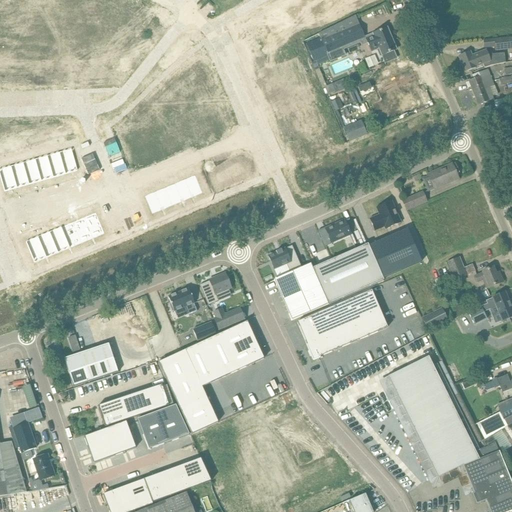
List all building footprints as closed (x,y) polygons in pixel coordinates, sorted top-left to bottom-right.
[(320,40),(308,45),(315,62),(317,66),(329,61),(330,63),(346,56),(343,50),(342,48),(363,38),(357,25),(355,19),(333,28),(336,34),(321,41),(320,40)] [(372,34),(364,38),(367,44),(371,53),(377,50),(380,57),(382,56),(385,63),(396,58),(393,51),(396,50),(387,28),(377,32),(372,34)] [(511,37),(483,40),(484,48),(495,47),(495,51),(511,49),(511,37)] [(468,53),(459,57),(464,72),(474,68),(476,67),(483,64),(484,68),(490,66),(505,63),(504,53),(492,54),(491,51),(486,53),(485,50),(471,56),(470,52),(468,53)] [(19,67),(9,68),(9,86),(20,85),(19,67)] [(29,67),(19,67),(20,85),(30,85),(29,67)] [(41,67),(29,67),(30,85),(41,85),(41,67)] [(9,68),(0,68),(0,86),(9,86),(9,68)] [(511,69),(502,70),(503,77),(511,76),(511,69)] [(474,79),(468,81),(472,91),(493,83),(488,70),(472,75),(474,79)] [(511,73),(511,76),(499,79),(500,86),(511,83),(511,71),(511,72),(511,73)] [(388,73),(374,80),(379,92),(386,88),(396,112),(418,102),(410,83),(408,84),(406,79),(393,84),(388,73)] [(493,83),(472,91),(473,93),(478,106),(487,102),(493,100),(492,97),(498,95),(494,86),(493,83)] [(345,84),(334,88),(336,92),(347,88),(345,84)] [(511,97),(503,100),(506,112),(511,110),(511,97)] [(362,124),(345,132),(349,141),(366,134),(362,124)] [(71,149),(59,153),(65,175),(78,171),(71,149)] [(59,153),(47,156),(53,179),(65,175),(59,153)] [(47,156),(34,160),(41,182),(53,179),(47,156)] [(34,160),(22,163),(29,185),(41,182),(34,160)] [(22,163),(10,166),(17,189),(29,185),(22,163)] [(428,176),(422,179),(427,192),(434,189),(458,179),(456,174),(459,173),(455,163),(452,165),(451,165),(428,175),(428,176)] [(10,166),(0,169),(0,178),(4,192),(17,189),(10,166)] [(195,175),(185,180),(192,198),(203,194),(195,175)] [(185,180),(175,184),(182,202),(192,198),(185,180)] [(175,184),(165,188),(172,206),(182,202),(175,184)] [(165,188),(155,192),(162,210),(172,206),(165,188)] [(155,192),(144,196),(152,215),(162,210),(155,192)] [(422,193),(402,201),(406,210),(426,202),(422,193)] [(379,215),(369,220),(374,232),(384,227),(385,230),(401,223),(391,201),(376,208),(379,215)] [(96,213),(84,218),(93,239),(105,234),(96,213)] [(84,218),(72,223),(81,244),(93,239),(84,218)] [(328,237),(322,240),(325,247),(350,235),(344,221),(325,229),(328,237)] [(72,223),(60,227),(69,249),(81,244),(72,223)] [(60,227),(49,232),(58,254),(69,249),(60,227)] [(407,230),(369,246),(383,279),(421,262),(407,230)] [(49,232),(37,237),(46,259),(58,254),(49,232)] [(37,237),(25,242),(34,264),(46,259),(37,237)] [(368,245),(312,269),(328,305),(383,282),(368,245)] [(276,253),(268,256),(274,270),(286,264),(289,271),(301,266),(292,246),(281,251),(281,250),(276,252),(276,253)] [(459,258),(446,263),(453,281),(466,276),(459,258)] [(311,264),(273,280),(277,288),(288,313),(291,321),(328,305),(312,269),(311,264)] [(482,273),(474,276),(477,283),(483,280),(486,289),(494,286),(503,282),(499,273),(496,274),(493,268),(484,271),(482,272),(482,273)] [(209,282),(200,286),(208,306),(218,301),(216,295),(228,290),(231,289),(229,284),(231,283),(228,277),(227,278),(225,274),(209,281),(209,282)] [(189,288),(167,297),(170,304),(169,305),(171,312),(173,311),(173,312),(185,307),(188,314),(197,310),(194,303),(195,303),(189,288)] [(371,291),(297,322),(307,345),(305,346),(306,347),(307,347),(313,361),(318,359),(320,358),(319,357),(387,328),(371,291)] [(487,304),(480,307),(483,312),(490,310),(489,307),(496,305),(499,314),(502,321),(507,320),(511,317),(511,307),(510,308),(504,293),(495,297),(486,301),(487,304)] [(145,295),(124,304),(127,310),(147,301),(145,295)] [(441,309),(422,319),(428,331),(447,321),(453,318),(447,306),(445,307),(441,309)] [(477,309),(468,313),(471,318),(474,325),(487,319),(483,312),(480,307),(477,308),(477,309)] [(222,309),(213,313),(216,318),(214,319),(218,330),(237,323),(236,322),(234,323),(230,313),(232,312),(230,312),(224,315),(222,309)] [(169,321),(177,339),(187,335),(180,316),(169,321)] [(247,322),(158,363),(191,435),(218,423),(202,388),(264,359),(247,322)] [(211,322),(191,331),(196,342),(216,334),(211,322)] [(77,343),(69,346),(72,353),(80,350),(77,343)] [(108,344),(64,359),(73,388),(118,373),(108,344)] [(428,357),(387,377),(437,478),(463,466),(474,493),(474,494),(472,494),(476,505),(486,501),(488,508),(489,511),(509,511),(511,511),(511,484),(495,442),(485,448),(480,450),(475,452),(428,357)] [(507,375),(496,379),(499,386),(510,382),(507,375)] [(161,385),(98,406),(105,428),(168,406),(161,385)] [(511,404),(499,411),(503,420),(511,415),(511,404)] [(175,405),(137,419),(148,450),(189,435),(175,405)] [(257,411),(191,438),(211,482),(225,511),(280,511),(278,505),(346,476),(327,456),(306,465),(257,411)] [(126,422),(84,437),(93,464),(136,448),(126,422)] [(27,424),(12,429),(21,454),(30,451),(36,449),(27,424)] [(502,431),(493,436),(496,441),(495,442),(502,453),(511,447),(502,431)] [(0,496),(10,495),(12,495),(26,493),(11,442),(0,443),(0,496)] [(30,451),(21,454),(24,462),(32,459),(30,451)] [(46,455),(33,460),(40,481),(48,478),(54,476),(51,466),(50,466),(48,459),(46,455)] [(200,459),(143,479),(152,503),(211,482),(200,459)] [(143,479),(123,487),(132,511),(153,505),(152,503),(143,479)] [(33,483),(30,484),(32,491),(47,489),(46,485),(42,486),(40,481),(33,483)] [(123,487),(103,494),(109,511),(132,511),(123,487)] [(193,511),(186,493),(138,511),(193,511)] [(365,494),(349,501),(353,511),(372,511),(365,495),(365,494)]
